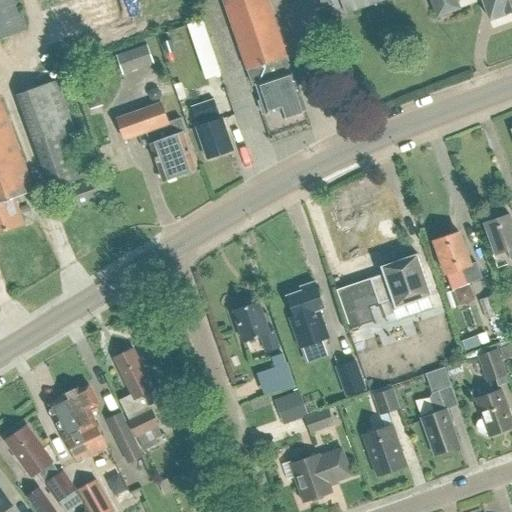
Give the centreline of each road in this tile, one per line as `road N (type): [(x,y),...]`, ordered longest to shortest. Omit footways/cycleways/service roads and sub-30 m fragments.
road 1 (tertiary): [(163,254),(309,168),(511,86)]
road 2 (residential): [(170,265),(261,511)]
road 3 (tertiary): [(0,353),(163,254)]
road 4 (residential): [(398,511),(511,470)]
